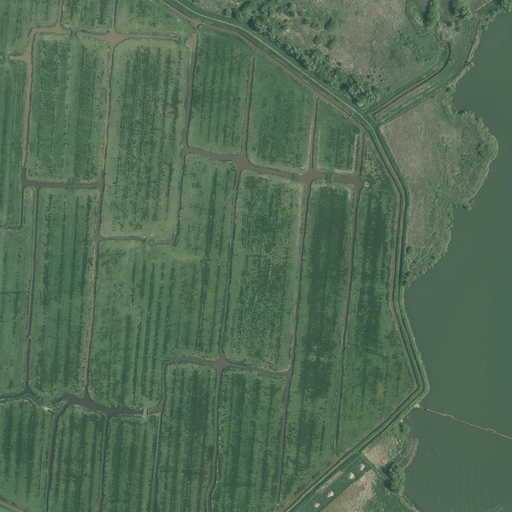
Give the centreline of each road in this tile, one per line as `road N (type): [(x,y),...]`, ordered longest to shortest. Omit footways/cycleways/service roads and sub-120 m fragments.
road 1 (track): [(176,0),(249,31),(363,116),(403,191),(396,300),(421,388),(287,511)]
road 2 (track): [(152,0),(189,29),(242,45),(308,94),(298,207)]
